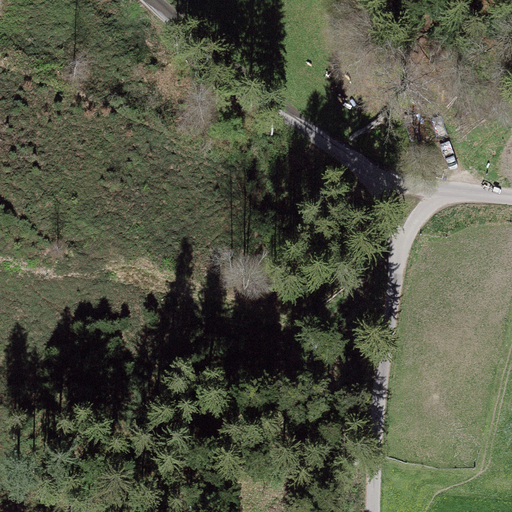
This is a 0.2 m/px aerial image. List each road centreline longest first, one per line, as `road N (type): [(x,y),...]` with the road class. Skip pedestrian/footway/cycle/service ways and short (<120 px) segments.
road 1 (unclassified): [(364,170),(152,0)]
road 2 (unclassified): [(373,511),(397,254)]
road 3 (track): [(429,0),(420,47),(445,190)]
road 4 (track): [(377,412),(310,511)]
